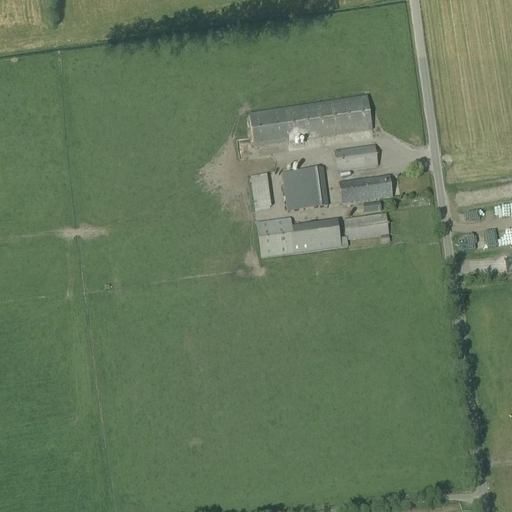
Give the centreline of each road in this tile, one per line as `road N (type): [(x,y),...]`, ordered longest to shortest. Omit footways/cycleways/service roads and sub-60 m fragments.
road 1 (unclassified): [(489,495),(420,0)]
road 2 (unclassified): [(321,511),(489,495)]
